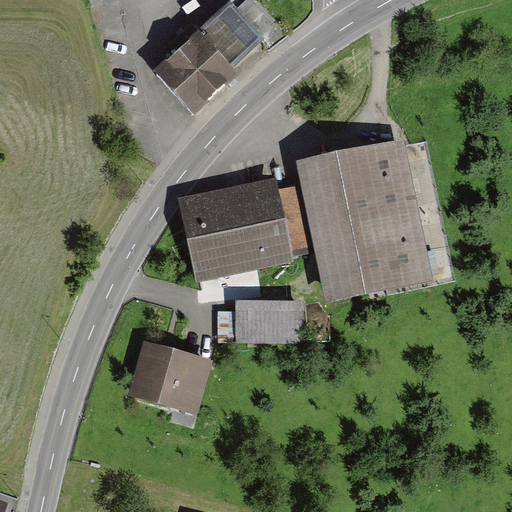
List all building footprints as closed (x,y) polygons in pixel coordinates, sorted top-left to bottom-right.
[(232,0),(231,0),(200,28),(234,67),(266,38),(232,0)] [(155,69),(195,114),(240,73),(234,67),(200,28),(196,23),(160,54),(165,59),(155,69)] [(405,138),(297,159),(302,185),(316,253),(326,303),(434,281),(405,138)] [(280,190),(277,177),(179,198),(197,283),(295,262),(294,257),(280,190)] [(302,185),(280,190),(294,257),(316,253),(302,185)] [(219,344),(271,344),(271,300),(236,300),(237,312),(219,312),(219,344)] [(306,300),(271,300),(271,344),(306,344),(306,300)] [(144,340),(129,395),(198,415),(214,360),(144,340)] [(0,497),(0,511),(6,511),(10,501),(0,497)]
